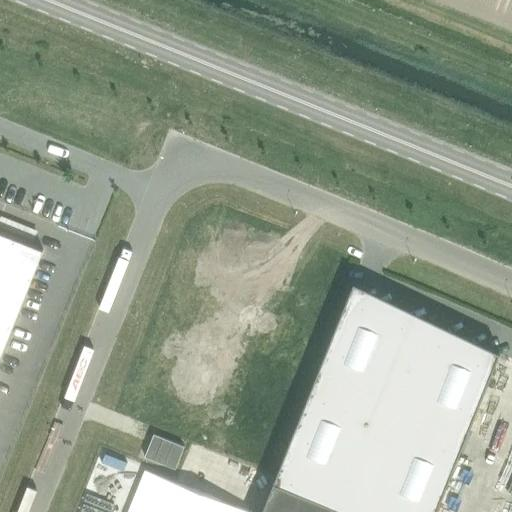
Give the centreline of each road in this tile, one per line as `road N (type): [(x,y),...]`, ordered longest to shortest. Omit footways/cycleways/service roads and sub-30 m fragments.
road 1 (unclassified): [(31,511),(177,148),(511,284)]
road 2 (primary): [(46,0),(511,187)]
road 3 (track): [(511,73),(328,0)]
road 4 (unknown): [(177,148),(109,158),(0,116)]
